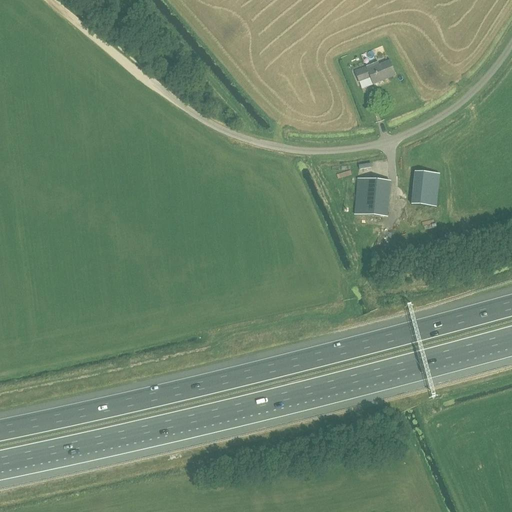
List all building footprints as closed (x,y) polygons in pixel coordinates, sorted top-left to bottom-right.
[(370,79),(373,85),(395,76),(389,61),(369,69),(368,67),(355,72),(359,83),(370,79)] [(415,173),(412,205),(436,207),(439,175),(415,173)] [(388,208),(390,183),(358,180),(354,215),(380,217),(380,207),(388,208)] [(408,222),(428,233),(437,218),(417,206),(408,222)] [(383,226),(381,235),(386,237),(389,228),(383,226)]
